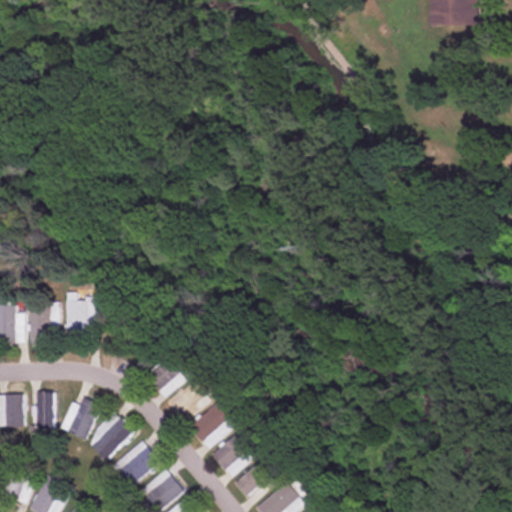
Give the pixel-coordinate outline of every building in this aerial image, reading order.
[(429,0),(430,25),(478,25),(477,0),(429,0)] [(69,341),(95,341),(95,320),(95,300),(80,300),(80,294),(69,294),(69,341)] [(32,343),(61,343),(61,302),(32,302),(32,343)] [(0,343),(26,343),(26,315),(18,315),(18,306),(0,305),(0,343)] [(165,398),(188,379),(172,359),(148,377),(165,398)] [(189,420),(211,401),(194,382),(172,400),(189,420)] [(35,434),(56,434),(56,394),(35,394),(35,434)] [(25,396),(0,395),(0,427),(25,427),(25,396)] [(85,440),(103,407),(85,397),(80,407),(78,406),(66,429),(85,440)] [(206,445),(237,419),(222,401),(190,426),(206,445)] [(91,443),(107,459),(134,432),(118,416),(91,443)] [(263,449),(245,427),(214,454),(232,476),(263,449)] [(112,468),(129,489),(160,462),(144,442),(112,468)] [(256,502),(277,480),(273,476),(280,469),(266,455),(237,484),(256,502)] [(24,504),(37,476),(14,465),(1,493),(24,504)] [(65,484),(48,475),(31,509),(37,511),(59,511),(53,509),(65,484)] [(297,511),(308,505),(292,482),(260,503),(266,511),(297,511)] [(169,511),(205,511),(191,494),(169,511)] [(92,511),(80,502),(72,511),(92,511)]
